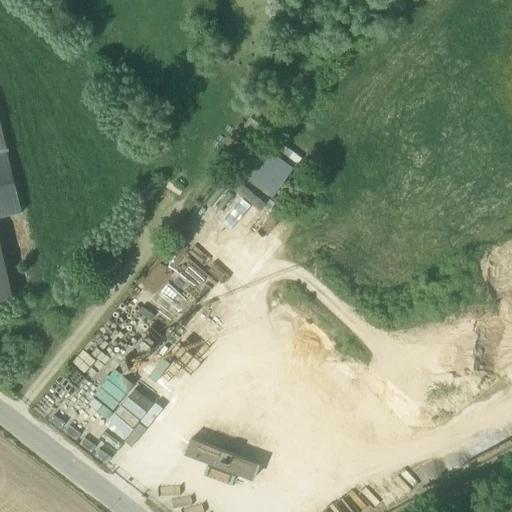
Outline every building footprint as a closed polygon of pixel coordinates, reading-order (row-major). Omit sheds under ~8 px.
[(0,218),(23,213),(0,116),(0,218)] [(235,173),(271,197),(292,165),(256,142),(235,173)] [(235,176),(227,183),(240,197),(217,218),(230,232),(261,203),(235,176)] [(229,189),(212,211),(219,216),(236,194),(229,189)] [(0,301),(13,299),(0,241),(0,301)] [(176,262),(207,294),(217,285),(186,253),(176,262)] [(120,439),(149,402),(113,374),(100,391),(120,407),(104,426),(120,439)] [(250,480),(257,464),(189,438),(183,453),(250,480)]
